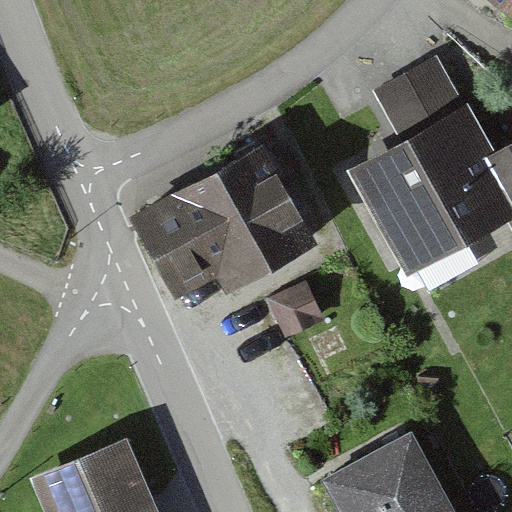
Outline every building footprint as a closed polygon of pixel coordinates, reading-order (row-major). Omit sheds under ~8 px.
[(511,0),(491,0),(511,16),(511,0)] [(407,280),(511,225),(511,206),(489,163),(437,65),(374,98),(400,147),(350,172),(407,280)] [(264,142),(136,217),(184,298),(222,276),(233,295),(323,243),(264,142)] [(511,151),(489,163),(511,206),(511,151)] [(456,511),(416,437),(327,485),(342,511),(456,511)] [(160,511),(131,447),(35,489),(45,511),(160,511)]
